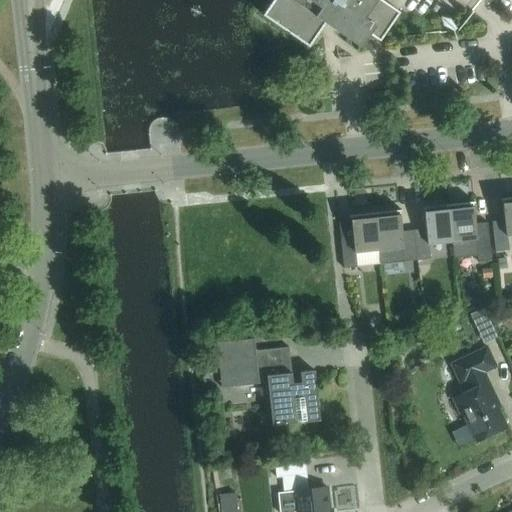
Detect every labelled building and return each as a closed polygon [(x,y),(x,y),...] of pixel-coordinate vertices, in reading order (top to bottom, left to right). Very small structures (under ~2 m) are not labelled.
[(325,24),(335,30),(360,48),(369,35),(379,42),(399,13),(380,0),(272,0),(262,15),(308,47),(325,24)] [(511,235),(511,197),(502,199),(504,221),(492,222),(495,252),(509,251),(507,236),(511,235)] [(448,205),(452,242),(454,259),(478,256),(478,261),(477,261),(478,262),(491,261),(487,223),(486,223),(487,228),(475,229),(472,202),(448,205)] [(429,245),(452,242),(448,205),(423,208),(426,230),(414,231),(417,261),(430,260),(429,245)] [(380,265),(417,261),(414,231),(401,232),(399,210),(375,213),(379,250),(380,265)] [(379,250),(375,213),(350,216),(353,237),(340,238),(344,269),(357,268),(356,253),(379,250)] [(498,270),(506,269),(505,259),(498,259),(498,270)] [(482,269),(483,279),(492,278),(492,269),(482,269)] [(439,306),(424,308),(426,320),(441,318),(439,306)] [(409,323),(423,322),(422,310),(408,311),(409,323)] [(315,382),(314,372),(314,371),(300,373),(301,384),(293,384),(292,374),(290,374),(288,349),(289,349),(289,348),(254,352),(253,341),(255,341),(254,340),(217,344),(217,345),(218,345),(221,373),(223,373),(240,386),(256,385),(269,383),(273,425),(272,425),(272,426),(320,421),(320,420),(314,420),(317,404),(314,396),(316,396),(314,382),(315,382)] [(396,352),(392,341),(378,346),(383,358),(396,352)] [(487,348),(451,365),(460,385),(464,383),(468,392),(452,399),(459,414),(462,413),(476,442),(507,428),(495,402),(497,401),(484,373),(496,368),(487,348)] [(276,478),(282,477),(284,493),(278,493),(279,511),(331,511),(331,509),(329,509),(327,488),(308,490),(305,462),(275,465),(276,478)]
